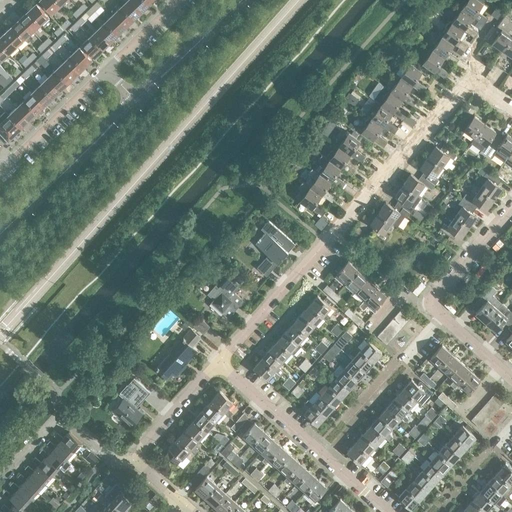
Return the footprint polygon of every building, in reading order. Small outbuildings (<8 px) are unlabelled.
[(60,4),(56,0),(40,0),(52,12),(60,4)] [(142,11),(130,0),(127,0),(121,6),(133,18),(136,15),(137,16),(142,11)] [(149,3),(146,0),(130,0),(142,11),(146,7),(145,6),(149,3)] [(466,0),(467,1),(462,8),(473,16),(484,24),(488,18),(477,10),(484,0),(466,0)] [(100,6),(96,2),(92,6),(95,10),(100,6)] [(32,8),(29,11),(40,23),(49,16),(36,3),(31,7),(32,8)] [(82,11),(87,7),(83,3),(78,8),(82,11)] [(491,13),(497,18),(505,7),(498,3),(491,13)] [(92,6),(87,11),(91,14),(95,10),(92,6)] [(133,18),(121,6),(113,13),(126,26),(130,22),(130,21),(133,18)] [(462,8),(460,6),(455,12),(457,14),(452,21),(463,29),(474,37),(478,32),(467,24),(473,16),(462,8)] [(78,8),(74,12),(77,16),(82,11),(78,8)] [(40,23),(29,11),(26,14),(25,13),(20,18),(32,31),(40,23)] [(126,26),(113,13),(106,21),(117,33),(120,30),(121,31),(126,26)] [(497,25),(490,34),(495,38),(492,42),(503,50),(511,36),(511,21),(509,19),(510,18),(505,14),(497,25)] [(84,21),(81,17),(76,21),(80,25),(84,21)] [(32,31),(20,18),(16,22),(16,23),(13,26),(25,38),(32,31)] [(67,18),(62,24),(65,28),(71,22),(67,18)] [(452,21),(450,20),(445,25),(447,27),(442,35),(453,43),(460,47),(464,50),(464,51),(468,45),(457,37),(463,29),(452,21)] [(76,21),(71,26),(75,29),(80,25),(76,21)] [(117,33),(106,21),(98,28),(110,41),(115,37),(114,36),(117,33)] [(25,38),(13,26),(10,29),(9,28),(5,32),(17,45),(25,38)] [(58,35),(63,30),(60,26),(54,31),(58,35)] [(98,28),(90,36),(102,48),(105,45),(106,46),(110,41),(98,28)] [(17,45),(5,32),(0,36),(1,38),(0,38),(0,43),(9,53),(17,45)] [(442,35),(440,33),(435,38),(438,41),(433,48),(431,47),(444,56),(444,57),(455,64),(458,59),(448,51),(453,43),(442,35)] [(61,43),(66,39),(62,35),(57,39),(61,43)] [(102,48),(90,36),(82,44),(96,58),(101,54),(99,52),(99,51),(102,48)] [(47,46),(51,41),(48,37),(43,42),(47,46)] [(511,37),(503,50),(511,56),(511,37)] [(57,39),(53,44),(57,47),(61,43),(57,39)] [(42,50),(47,46),(43,42),(38,46),(42,50)] [(9,53),(0,43),(0,59),(1,61),(9,53)] [(80,46),(72,54),(83,66),(86,63),(87,64),(92,59),(80,46)] [(444,56),(431,47),(426,52),(428,55),(423,62),(445,78),(449,72),(438,65),(444,57),(444,56)] [(46,58),(50,54),(46,50),(42,54),(46,58)] [(31,61),(36,56),(32,52),(27,57),(31,61)] [(42,54),(37,59),(41,62),(46,58),(42,54)] [(72,54),(64,61),(76,74),(81,70),(80,69),(83,66),(72,54)] [(27,65),(31,61),(27,57),(23,61),(27,65)] [(64,61),(56,69),(68,81),(71,78),(72,79),(76,74),(64,61)] [(405,70),(400,77),(411,85),(422,93),(426,87),(415,80),(421,71),(408,62),(403,68),(405,70)] [(30,73),(35,69),(31,65),(26,69),(30,73)] [(15,76),(21,70),(17,67),(12,72),(15,76)] [(26,69),(22,74),(26,78),(30,73),(26,69)] [(56,69),(48,76),(61,89),(65,85),(64,84),(68,81),(56,69)] [(13,78),(5,70),(1,74),(9,82),(13,78)] [(48,76),(41,84),(52,96),(55,93),(56,94),(61,89),(48,76)] [(395,84),(390,91),(402,99),(412,106),(416,101),(405,93),(411,85),(400,77),(398,76),(393,82),(395,84)] [(14,88),(19,84),(15,80),(11,85),(14,88)] [(41,84),(33,92),(45,104),(50,100),(49,99),(52,96),(41,84)] [(11,85),(6,89),(10,93),(14,88),(11,85)] [(381,105),(381,104),(392,112),(402,120),(406,114),(396,107),(402,99),(390,91),(383,85),(373,99),(375,100),(381,105)] [(355,105),(359,98),(349,91),(344,98),(355,105)] [(33,92),(25,99),(36,111),(40,108),(40,109),(45,104),(33,92)] [(25,99),(17,107),(29,119),(34,115),(33,114),(36,111),(25,99)] [(371,118),(382,126),(393,133),(397,128),(386,120),(392,112),(381,104),(381,105),(375,100),(365,114),(370,117),(371,118)] [(472,107),(466,103),(462,108),(468,112),(472,107)] [(17,107),(9,114),(21,126),(24,123),(25,124),(29,119),(17,107)] [(21,126),(9,114),(6,110),(0,115),(0,138),(5,143),(18,130),(18,129),(21,126)] [(466,117),(464,120),(462,119),(459,123),(460,125),(456,130),(462,134),(465,130),(474,137),(470,142),(471,143),(485,123),(474,116),(471,120),(466,117)] [(376,134),(382,126),(371,118),(370,117),(364,122),(367,124),(361,132),(383,147),(387,142),(376,134)] [(328,135),(337,122),(331,118),(322,132),(328,135)] [(360,128),(354,123),(351,128),(357,132),(360,128)] [(485,156),(497,139),(492,135),(495,131),(485,123),(471,143),(481,149),(479,152),(485,156)] [(343,139),(338,146),(350,154),(361,162),(365,156),(354,148),(359,140),(347,131),(341,136),(343,139)] [(508,156),(511,149),(511,137),(507,134),(501,142),(497,139),(485,156),(490,160),(494,154),(504,161),(508,156)] [(436,146),(428,157),(442,167),(449,156),(453,159),(456,154),(443,144),(440,149),(436,146)] [(334,153),(329,159),(340,168),(351,175),(355,170),(344,162),(350,154),(338,146),(337,145),(331,151),(334,153)] [(329,160),(322,155),(317,159),(319,162),(315,168),(312,167),(312,168),(331,181),(341,189),(345,183),(335,175),(340,168),(329,159),(329,160)] [(370,159),(365,156),(362,161),(367,164),(370,159)] [(442,167),(428,157),(420,167),(425,171),(421,175),(435,185),(438,179),(435,177),(442,167)] [(483,175),(487,169),(481,166),(478,171),(483,175)] [(331,181),(312,168),(307,173),(309,175),(305,181),(303,180),(302,181),(321,195),(332,202),(336,197),(325,189),(331,181)] [(487,179),(480,189),(493,199),(501,188),(497,185),(501,180),(487,170),(483,176),(487,179)] [(411,174),(403,185),(417,195),(424,185),(431,190),(435,185),(421,175),(418,179),(411,174)] [(321,195),(302,181),(297,186),(300,188),(294,196),(322,216),(326,211),(315,203),(321,195)] [(417,195),(403,185),(395,195),(399,198),(396,203),(410,212),(413,207),(410,205),(417,195)] [(466,194),(462,199),(475,208),(478,204),(486,209),(493,199),(480,189),(473,199),(466,194)] [(462,207),(455,217),(469,227),(476,216),(472,213),(475,208),(462,199),(458,204),(462,207)] [(378,213),(392,223),(397,226),(404,217),(406,218),(410,212),(396,203),(393,207),(386,202),(378,213)] [(424,215),(416,209),(412,214),(421,220),(424,215)] [(392,223),(378,213),(370,224),(375,227),(371,231),(385,241),(389,236),(385,233),(392,223)] [(321,230),(327,223),(324,220),(325,218),(321,216),(314,224),(321,230)] [(443,224),(440,229),(453,239),(456,234),(461,238),(469,227),(455,217),(447,227),(443,224)] [(267,275),(295,244),(269,221),(261,229),(266,232),(256,243),(269,255),(257,267),(267,275)] [(337,274),(345,281),(346,282),(358,270),(348,261),(337,274)] [(358,270),(346,282),(356,291),(367,278),(358,270)] [(239,283),(243,278),(236,272),(232,276),(239,283)] [(244,301),(235,292),(240,287),(228,277),(218,288),(215,285),(208,294),(214,299),(211,303),(228,318),(244,301)] [(356,291),(364,298),(365,299),(376,287),(367,278),(356,291)] [(333,298),(337,293),(327,284),(322,289),(333,298)] [(502,304),(492,295),(497,290),(491,285),(480,297),(486,301),(475,313),(485,322),(502,304)] [(376,287),(365,299),(364,298),(359,304),(363,308),(367,305),(374,311),(383,302),(381,301),(386,295),(376,287)] [(333,298),(341,305),(346,301),(337,293),(333,298)] [(318,295),(309,305),(323,316),(327,320),(331,316),(326,312),(331,307),(318,295)] [(511,324),(511,322),(511,311),(511,312),(502,304),(485,322),(495,331),(506,319),(511,324)] [(323,316),(309,305),(301,313),(315,325),(323,316)] [(350,317),(354,312),(348,307),(344,312),(350,317)] [(401,308),(397,313),(406,321),(411,316),(401,308)] [(358,325),(363,320),(354,312),(350,317),(358,325)] [(315,325),(301,313),(293,322),(307,334),(315,325)] [(406,321),(397,313),(393,317),(402,326),(406,321)] [(203,334),(210,326),(200,317),(193,325),(203,334)] [(393,317),(389,322),(398,330),(402,326),(393,317)] [(307,334),(293,322),(285,331),(299,343),(307,334)] [(340,332),(344,328),(337,322),(333,326),(340,332)] [(389,322),(385,326),(394,335),(398,330),(389,322)] [(340,332),(333,326),(330,330),(337,336),(340,332)] [(385,326),(381,331),(390,339),(394,335),(385,326)] [(192,347),(200,337),(191,329),(183,338),(181,337),(168,351),(170,352),(156,368),(167,378),(172,372),(177,376),(185,366),(185,365),(197,351),(192,347)] [(352,335),(346,330),(342,334),(349,339),(352,335)] [(299,343),(285,331),(277,340),(291,352),(294,355),(302,346),(299,343)] [(381,331),(377,335),(386,344),(390,339),(381,331)] [(349,339),(342,334),(339,337),(345,343),(349,339)] [(291,352),(277,340),(269,349),(283,361),(291,352)] [(324,350),(328,346),(321,340),(317,344),(324,350)] [(369,341),(361,350),(374,362),(382,353),(369,341)] [(324,350),(317,344),(314,347),(321,353),(324,350)] [(430,358),(440,366),(451,354),(442,345),(430,358)] [(336,353),(330,347),(326,352),(333,357),(336,353)] [(283,361),(269,349),(262,358),(281,375),(285,371),(278,366),(283,361)] [(361,350),(353,359),(366,371),(374,362),(361,350)] [(333,357),(326,352),(323,355),(329,361),(333,357)] [(451,354),(440,366),(449,375),(461,362),(451,354)] [(281,375),(262,358),(253,367),(269,381),(272,377),(275,377),(277,378),(280,374),(281,375)] [(308,368),(312,364),(305,358),(301,362),(308,368)] [(353,359),(346,367),(345,368),(358,380),(366,371),(353,359)] [(308,368),(301,362),(298,365),(305,371),(308,368)] [(461,362),(449,375),(454,379),(450,383),(455,388),(459,383),(470,370),(461,362)] [(358,380),(345,368),(340,364),(333,372),(337,377),(350,389),(358,380)] [(320,371),(314,365),(310,369),(317,375),(320,371)] [(317,375),(310,369),(307,373),(313,379),(317,375)] [(470,370),(459,383),(468,392),(480,379),(470,370)] [(426,382),(430,378),(423,371),(420,376),(426,382)] [(292,385),(296,381),(289,375),(286,379),(292,385)] [(142,414),(135,407),(149,391),(134,377),(119,394),(123,398),(113,409),(131,426),(142,414)] [(337,377),(329,386),(342,398),(350,389),(337,377)] [(426,382),(432,387),(436,383),(430,378),(426,382)] [(292,385),(286,379),(282,383),(289,389),(292,385)] [(411,379),(403,388),(416,400),(425,391),(411,379)] [(294,387),(301,393),(304,389),(298,383),(294,387)] [(329,386),(321,395),(334,407),(342,398),(329,386)] [(294,387),(291,391),(297,397),(301,393),(294,387)] [(416,400),(403,388),(395,397),(409,409),(416,400)] [(219,391),(211,401),(224,412),(224,411),(229,416),(233,412),(228,407),(232,402),(219,391)] [(443,400),(447,396),(442,391),(438,396),(443,400)] [(495,392),(491,397),(500,405),(505,400),(495,392)] [(321,395),(313,403),(308,399),(326,416),(334,407),(321,395)] [(452,409),(457,404),(447,396),(443,400),(452,409)] [(409,409),(395,397),(387,406),(401,418),(405,422),(409,418),(404,414),(409,409)] [(491,397),(487,401),(496,410),(500,405),(491,397)] [(326,416),(308,399),(304,403),(310,408),(305,413),(316,423),(318,425),(326,416)] [(224,412),(211,401),(202,410),(215,421),(224,412)] [(487,401),(483,406),(492,414),(496,410),(487,401)] [(401,418),(387,406),(379,415),(393,427),(401,418)] [(431,419),(438,412),(431,406),(424,414),(431,419)] [(483,406),(479,410),(489,419),(492,414),(483,406)] [(215,421),(202,410),(194,419),(207,431),(215,421)] [(479,410),(475,415),(484,423),(489,419),(479,410)] [(239,426),(249,416),(244,411),(235,422),(239,426)] [(446,419),(440,414),(436,418),(443,424),(446,419)] [(393,427),(379,415),(371,424),(385,436),(393,427)] [(475,415),(471,419),(480,428),(484,423),(475,415)] [(443,424),(436,418),(433,421),(439,427),(443,424)] [(207,431),(194,419),(186,429),(199,440),(207,431)] [(239,426),(235,422),(230,426),(235,431),(239,426)] [(243,435),(252,444),(264,430),(254,422),(243,435)] [(385,436),(371,424),(363,433),(377,445),(385,436)] [(418,434),(422,430),(415,424),(411,428),(418,434)] [(463,425),(455,434),(468,446),(476,437),(463,425)] [(418,434),(411,428),(408,432),(415,437),(418,434)] [(199,440),(186,429),(177,438),(190,449),(195,453),(199,449),(197,448),(197,447),(194,445),(199,440)] [(82,442),(69,430),(63,437),(57,432),(54,435),(60,440),(61,439),(74,450),(82,442)] [(264,430),(252,444),(261,452),(273,438),(264,430)] [(420,436),(427,441),(430,437),(424,432),(420,436)] [(377,445),(363,433),(355,442),(369,454),(377,445)] [(223,445),(223,444),(229,438),(225,434),(219,441),(223,445)] [(455,434),(447,443),(460,455),(468,446),(455,434)] [(420,436),(417,439),(424,445),(427,441),(420,436)] [(190,459),(195,453),(190,449),(177,438),(169,448),(171,449),(166,455),(177,465),(185,455),(190,459)] [(273,438),(261,452),(265,456),(262,460),(266,463),(269,459),(270,460),(282,446),(273,438)] [(61,439),(60,440),(55,445),(49,440),(46,443),(52,448),(54,447),(67,458),(74,450),(61,439)] [(223,445),(219,441),(213,447),(218,451),(223,445)] [(221,451),(226,456),(235,446),(229,441),(221,451)] [(369,454),(355,442),(347,451),(360,463),(369,454)] [(399,455),(406,448),(399,442),(392,449),(399,455)] [(447,443),(439,452),(452,464),(460,455),(447,443)] [(282,446),(270,460),(279,468),(290,454),(282,446)] [(54,447),(52,448),(48,453),(42,448),(39,451),(45,457),(46,455),(59,467),(67,458),(54,447)] [(414,455),(408,450),(404,453),(411,459),(414,455)] [(94,465),(99,459),(90,451),(85,458),(94,465)] [(439,452),(431,461),(444,473),(452,464),(439,452)] [(234,463),(240,457),(236,453),(230,460),(234,463)] [(411,459),(404,453),(401,457),(407,463),(411,459)] [(290,454),(279,468),(287,475),(284,479),(284,480),(299,462),(290,454)] [(46,455),(45,457),(41,462),(35,456),(32,459),(38,465),(39,463),(52,475),(59,467),(46,455)] [(234,463),(238,466),(244,460),(240,457),(234,463)] [(195,484),(213,463),(209,459),(190,480),(195,484)] [(229,470),(233,466),(226,460),(222,464),(229,470)] [(386,469),(390,466),(383,460),(380,464),(386,469)] [(431,461),(423,470),(436,482),(444,473),(431,461)] [(299,462),(284,480),(287,483),(291,479),(296,484),(308,470),(299,462)] [(39,463),(38,465),(33,470),(27,464),(24,468),(30,473),(32,472),(44,483),(52,475),(39,463)] [(511,469),(505,463),(497,473),(510,484),(511,482),(511,469)] [(386,469),(380,464),(376,467),(383,473),(386,469)] [(235,475),(239,471),(233,466),(229,470),(235,475)] [(254,477),(260,470),(256,467),(250,473),(254,477)] [(398,473),(392,467),(388,471),(395,477),(398,473)] [(254,477),(258,480),(264,474),(260,470),(254,477)] [(308,470),(296,484),(305,492),(317,478),(308,470)] [(423,470),(415,479),(428,491),(436,482),(423,470)] [(395,477),(388,471),(380,480),(385,485),(390,479),(391,481),(395,477)] [(32,472),(30,473),(26,478),(20,473),(17,476),(23,481),(24,480),(37,491),(44,483),(32,472)] [(110,472),(104,478),(108,482),(114,475),(110,472)] [(511,485),(510,484),(497,473),(489,481),(506,497),(511,490),(511,485)] [(207,475),(195,488),(205,497),(216,484),(207,475)] [(251,482),(245,477),(241,481),(248,486),(251,482)] [(317,478),(305,492),(315,500),(326,487),(317,478)] [(415,479),(407,488),(420,500),(428,491),(415,479)] [(24,480),(23,481),(18,486),(13,481),(10,484),(16,490),(17,488),(30,500),(37,491),(24,480)] [(506,497),(489,481),(481,490),(494,502),(498,506),(506,497)] [(251,482),(248,486),(254,492),(258,488),(251,482)] [(272,493),(278,486),(274,482),(268,489),(272,493)] [(75,486),(71,483),(67,487),(72,491),(75,486)] [(105,495),(108,498),(111,501),(123,511),(132,503),(122,494),(125,491),(116,483),(105,495)] [(216,484),(205,497),(214,505),(226,492),(216,484)] [(272,493),(275,496),(281,489),(278,486),(272,493)] [(17,488),(16,490),(11,495),(5,489),(2,493),(8,498),(10,496),(16,502),(22,508),(30,500),(17,488)] [(407,488),(399,497),(412,509),(420,500),(407,488)] [(494,502),(481,490),(473,499),(486,511),(494,502)] [(226,492),(214,505),(221,511),(224,511),(235,501),(226,492)] [(150,510),(161,498),(155,493),(153,495),(151,494),(147,498),(149,500),(145,505),(150,510)] [(270,499),(264,493),(260,497),(267,503),(270,499)] [(55,498),(51,503),(56,507),(60,503),(55,498)] [(100,507),(103,510),(105,511),(123,511),(111,501),(108,498),(100,507)] [(290,509),(296,502),(292,499),(286,505),(290,509)] [(328,511),(344,511),(349,507),(340,499),(328,511)] [(485,511),(486,511),(473,499),(465,508),(469,511),(485,511)] [(235,501),(224,511),(241,511),(244,509),(235,501)] [(27,511),(22,508),(16,502),(9,509),(3,503),(1,507),(6,511),(8,510),(10,511),(27,511)] [(290,509),(293,511),(299,505),(296,502),(290,509)]
